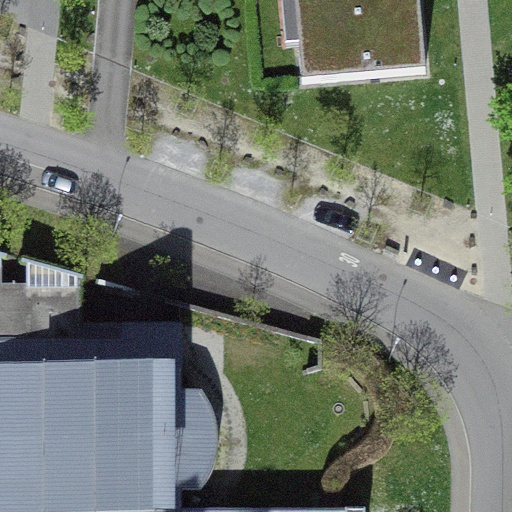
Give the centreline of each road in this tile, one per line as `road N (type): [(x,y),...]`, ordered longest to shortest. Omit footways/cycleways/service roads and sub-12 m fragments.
road 1 (residential): [(505,342),(202,211),(0,140)]
road 2 (residential): [(504,511),(505,342)]
